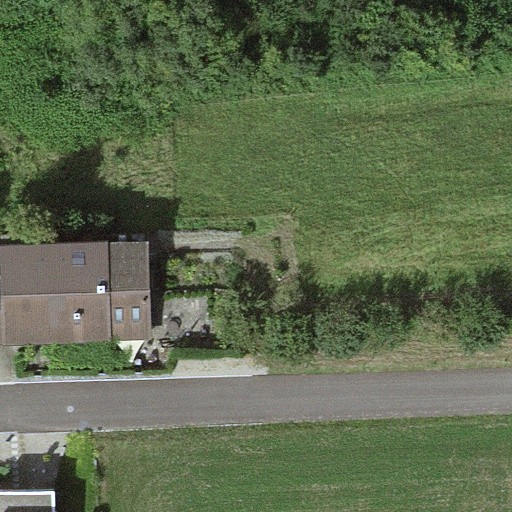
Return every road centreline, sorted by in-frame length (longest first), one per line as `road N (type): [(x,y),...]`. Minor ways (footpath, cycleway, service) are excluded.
road 1 (residential): [(0,408),(308,397)]
road 2 (track): [(511,85),(298,106)]
road 3 (track): [(511,393),(308,397)]
